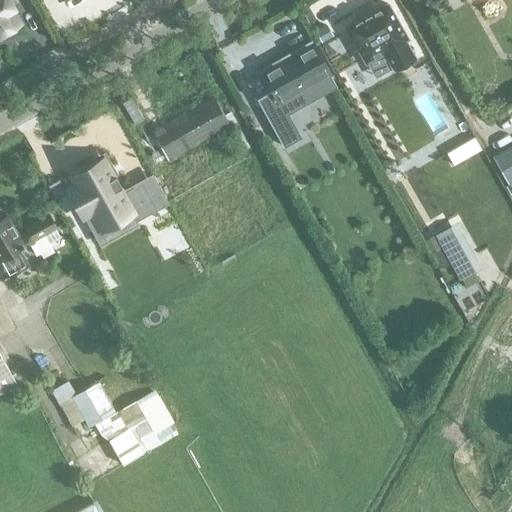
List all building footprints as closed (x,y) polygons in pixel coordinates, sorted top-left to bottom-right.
[(0,0),(0,34),(19,24),(11,9),(13,8),(8,0),(0,0)] [(347,26),(345,27),(346,29),(365,62),(383,52),(393,69),(414,57),(404,40),(407,38),(388,5),(387,3),(385,4),(347,26)] [(335,84),(330,76),(311,42),(261,70),(272,90),(256,99),(282,145),(298,136),(285,113),(335,84)] [(211,97),(150,131),(166,160),(228,125),(211,97)] [(511,178),(511,146),(493,157),(507,181),(511,178)] [(77,185),(68,189),(82,215),(91,210),(101,228),(117,219),(121,226),(135,219),(147,212),(133,186),(121,193),(118,188),(121,186),(115,175),(106,157),(72,175),(77,185)] [(43,233),(56,226),(49,214),(25,227),(33,240),(28,242),(35,254),(38,252),(40,254),(51,247),(43,233)] [(23,246),(6,216),(0,218),(0,260),(10,277),(29,266),(18,248),(23,246)] [(474,271),(450,229),(449,226),(436,234),(461,279),(461,278),(474,271)] [(0,392),(16,384),(0,354),(0,392)] [(114,412),(97,382),(75,394),(73,395),(89,423),(90,425),(96,421),(114,412)] [(99,511),(93,501),(72,511),(99,511)]
